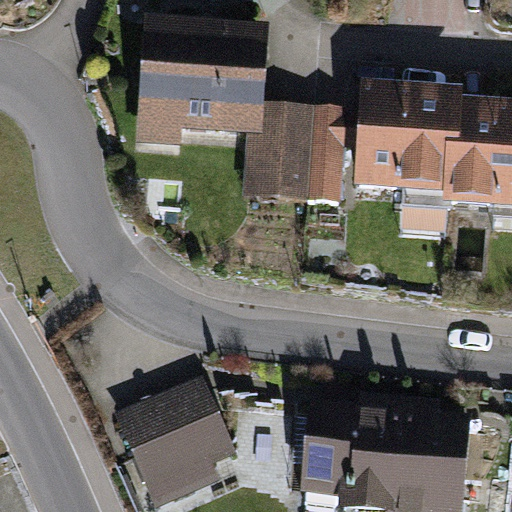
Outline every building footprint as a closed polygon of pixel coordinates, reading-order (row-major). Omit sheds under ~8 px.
[(261,29),(143,23),(137,149),(181,151),(182,135),(255,139),(257,106),(261,29)] [(456,202),(462,107),(462,96),(358,89),(356,122),(354,154),(351,195),(456,202)] [(277,202),(284,108),(257,106),(255,139),(250,201),(277,202)] [(511,110),(462,107),(456,202),(454,211),(511,215),(511,110)] [(313,109),(284,108),(277,202),(307,205),(313,109)] [(345,111),(313,109),(307,205),(340,207),(344,153),(354,154),(356,122),(345,122),(345,111)] [(237,460),(202,382),(178,393),(213,471),(237,460)] [(178,393),(117,421),(157,510),(218,483),(213,471),(178,393)] [(356,412),(310,408),(301,500),(337,504),(335,511),(462,511),(471,422),(438,419),(439,405),(358,397),(356,412)]
